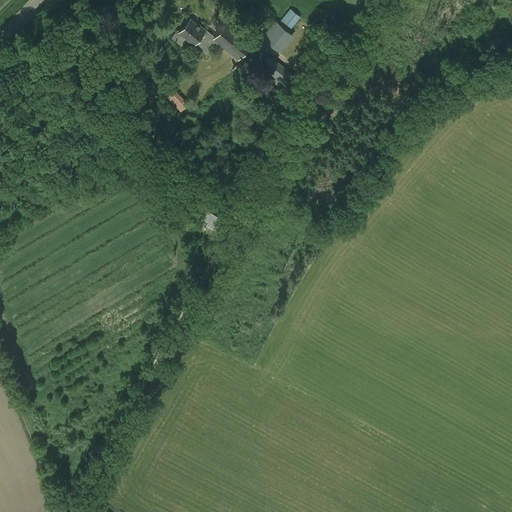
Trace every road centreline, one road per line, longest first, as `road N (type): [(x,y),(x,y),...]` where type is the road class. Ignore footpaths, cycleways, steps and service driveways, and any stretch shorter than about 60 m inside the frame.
road 1 (track): [(386,0),(297,110),(69,511)]
road 2 (track): [(65,511),(0,336)]
